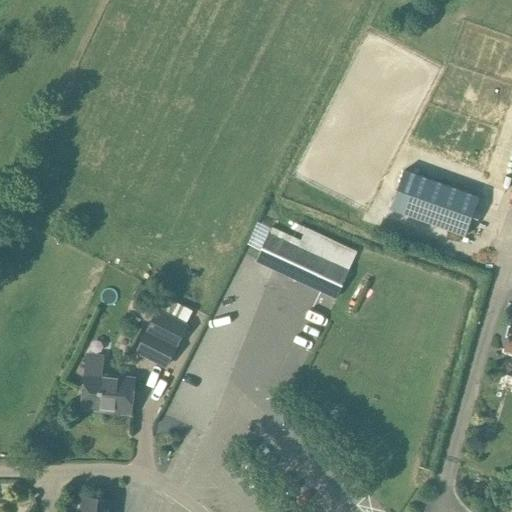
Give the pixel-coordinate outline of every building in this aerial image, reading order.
[(481,197),(406,170),(391,210),(466,238),(481,197)] [(351,271),(270,234),(256,262),(337,300),(351,271)] [(153,289),(140,283),(134,296),(147,302),(153,289)] [(187,326),(159,311),(138,351),(167,366),(187,326)] [(135,379),(87,374),(83,408),(109,411),(109,408),(131,410),(131,413),(132,413),(135,379)] [(360,421),(343,410),(327,433),(344,445),(360,421)] [(114,511),(116,501),(84,497),(81,511),(114,511)]
